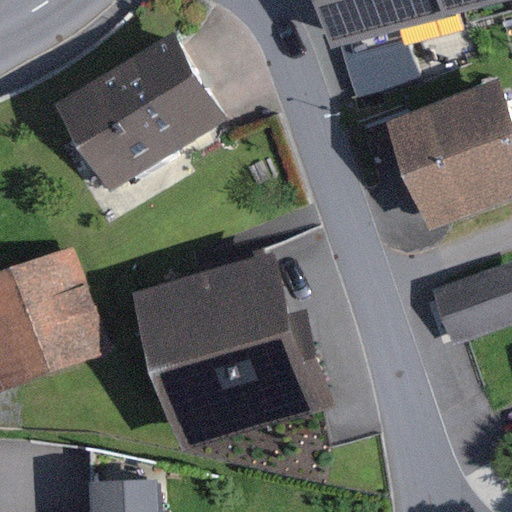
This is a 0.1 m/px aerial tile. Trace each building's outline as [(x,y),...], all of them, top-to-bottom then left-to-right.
[(475,22),(470,0),(355,0),(365,46),(475,22)] [(511,14),(511,0),(470,0),(475,22),(511,14)] [(234,123),(183,36),(67,104),(118,191),(234,123)] [(462,226),(511,205),(511,80),(418,120),(462,226)] [(363,410),(310,245),(174,289),(226,454),(363,410)] [(124,360),(83,247),(0,277),(0,366),(12,401),(124,360)] [(511,329),(511,260),(447,285),(470,345),(511,329)]
